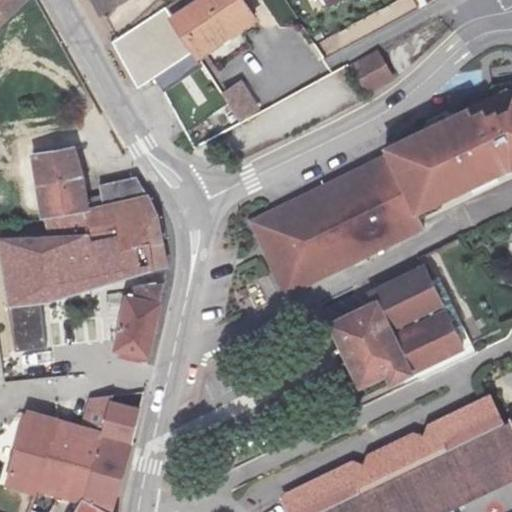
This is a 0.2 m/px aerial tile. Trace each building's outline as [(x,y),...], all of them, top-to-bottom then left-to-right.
[(0,0),(0,28),(29,0),(0,0)] [(117,0),(99,0),(105,9),(117,0)] [(194,61),(255,21),(241,0),(188,0),(165,16),(191,55),(194,61)] [(141,87),(191,55),(165,16),(115,48),(141,87)] [(395,81),(378,51),(350,67),(367,96),(395,81)] [(241,79),(220,92),(239,123),(260,110),(241,79)] [(283,295),(423,230),(416,213),(506,168),(511,169),(511,89),(509,89),(503,105),(493,110),(491,106),(482,110),(478,105),(467,110),(464,103),(377,145),(380,153),(247,221),(283,295)] [(42,229),(86,224),(73,159),(32,166),(39,222),(42,229)] [(141,207),(86,224),(42,229),(47,241),(117,237),(120,254),(141,255),(143,267),(158,265),(155,250),(152,226),(141,207)] [(95,276),(80,278),(50,281),(51,288),(25,291),(30,314),(9,318),(4,294),(0,294),(0,371),(4,394),(68,386),(61,328),(119,332),(116,362),(149,366),(159,308),(159,293),(147,293),(143,267),(141,255),(120,254),(117,237),(47,241),(48,256),(78,254),(92,252),(95,276)] [(78,254),(80,278),(95,276),(92,252),(78,254)] [(465,349),(422,262),(365,291),(368,298),(321,321),(347,373),(354,388),(382,375),(388,388),(465,349)] [(158,265),(143,267),(147,293),(159,293),(160,274),(158,265)] [(352,460),(279,494),(287,511),(448,511),(511,482),(511,420),(504,424),(490,394),(471,402),(426,424),(423,434),(412,432),(366,455),(365,465),(352,460)] [(96,409),(86,439),(85,443),(110,447),(129,451),(137,421),(122,413),(123,405),(96,409)] [(47,463),(59,430),(37,423),(8,489),(33,501),(38,487),(47,463)] [(75,471),(85,443),(86,439),(59,430),(47,463),(75,471)] [(113,511),(129,451),(110,447),(88,511),(113,511)] [(65,502),(75,471),(47,463),(38,487),(65,502)]
